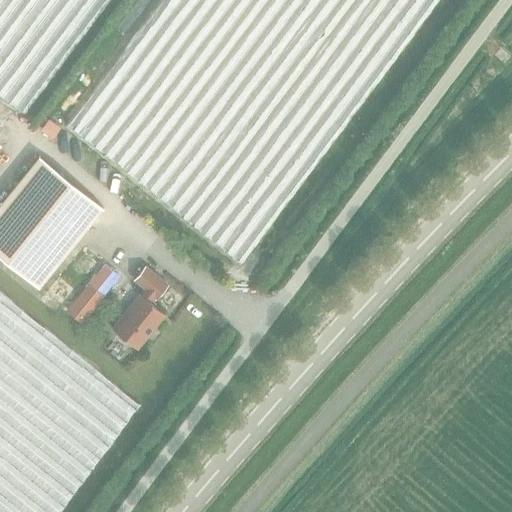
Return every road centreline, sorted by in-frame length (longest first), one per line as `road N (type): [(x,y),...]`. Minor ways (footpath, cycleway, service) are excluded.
road 1 (unclassified): [(123,511),(503,0)]
road 2 (tertiary): [(185,511),(314,358),(511,152)]
road 3 (unclassified): [(250,511),(352,390),(511,222)]
